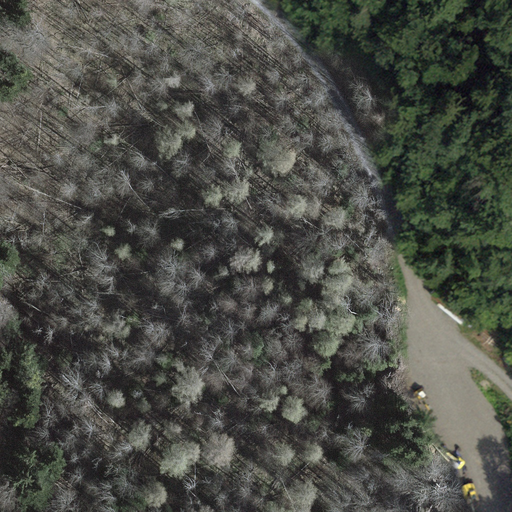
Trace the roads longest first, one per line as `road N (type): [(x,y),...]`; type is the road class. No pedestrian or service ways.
road 1 (track): [(257,0),(347,110),(431,370),(493,456),(501,511)]
road 2 (track): [(511,423),(418,314)]
